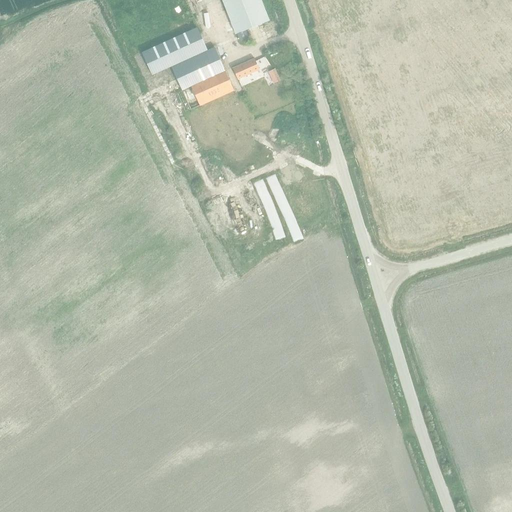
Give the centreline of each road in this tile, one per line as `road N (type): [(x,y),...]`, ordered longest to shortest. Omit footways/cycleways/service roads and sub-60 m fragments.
road 1 (unclassified): [(367,256),(286,0)]
road 2 (unclassified): [(452,511),(383,311)]
